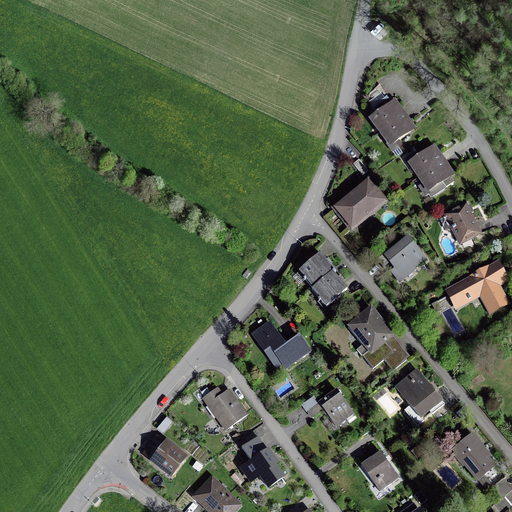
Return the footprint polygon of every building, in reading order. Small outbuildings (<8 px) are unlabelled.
[(371,119),(381,132),(404,115),(401,112),(399,109),(397,111),(388,98),(380,104),(384,109),(371,119)] [(406,119),(404,115),(381,132),(391,146),(412,131),(406,123),(408,122),(406,119)] [(410,163),(419,177),(443,161),(441,158),(439,155),(436,156),(431,149),(410,163)] [(359,160),(354,164),(363,175),(368,171),(359,160)] [(445,165),(443,161),(419,177),(428,191),(429,191),(433,197),(454,182),(445,169),(447,168),(445,165)] [(385,202),(367,181),(334,208),(351,229),(385,202)] [(480,234),(466,206),(446,215),(446,216),(440,220),(445,230),(449,232),(453,230),(460,244),(480,234)] [(424,258),(408,238),(391,252),(390,250),(377,260),(384,268),(391,263),(402,276),(424,258)] [(299,272),(313,289),(334,271),(328,264),(320,254),(299,272)] [(505,281),(496,265),(447,291),(452,299),(455,297),(460,306),(471,300),(470,297),(482,290),(487,299),(484,301),(490,311),(507,302),(498,285),(505,281)] [(334,271),(313,289),(312,290),(326,307),(347,290),(340,281),(334,274),(336,273),(334,271)] [(437,302),(432,305),(436,313),(441,310),(437,302)] [(410,357),(371,309),(348,328),(355,337),(358,335),(370,350),(362,356),(373,369),(384,360),(393,371),(410,357)] [(285,346),(269,324),(254,335),(270,358),(276,354),(285,366),(308,350),(298,337),(285,346)] [(444,405),(417,370),(398,386),(408,399),(406,401),(420,418),(414,423),(417,427),(424,421),(420,417),(429,411),(432,414),(444,405)] [(247,416),(229,391),(220,397),(215,390),(204,399),(208,406),(211,404),(220,415),(217,417),(226,430),(247,416)] [(351,410),(337,391),(320,403),(308,412),(313,418),(324,410),(335,426),(347,417),(345,415),(351,410)] [(307,413),(320,403),(314,396),(301,405),(307,413)] [(173,422),(167,418),(158,429),(163,433),(173,422)] [(276,463),(267,450),(267,451),(258,438),(259,438),(258,437),(243,448),(252,461),(242,468),(251,481),(260,475),(268,487),(269,486),(269,487),(283,477),(274,465),(276,463)] [(488,458),(472,437),(463,444),(466,447),(456,455),(465,466),(466,465),(478,479),(493,467),(487,459),(488,458)] [(146,454),(172,474),(184,459),(157,438),(146,454)] [(418,446),(412,451),(417,458),(423,453),(418,446)] [(380,452),(361,466),(373,483),(378,480),(384,489),(399,478),(380,452)] [(189,457),(185,463),(198,472),(202,466),(189,457)] [(231,511),(239,505),(212,480),(196,497),(210,511),(231,511)] [(503,497),(511,490),(511,489),(507,484),(496,493),(501,499),(503,497)] [(511,507),(503,497),(501,499),(491,507),(494,511),(508,511),(507,511),(511,507)] [(420,511),(414,503),(401,511),(420,511)]
